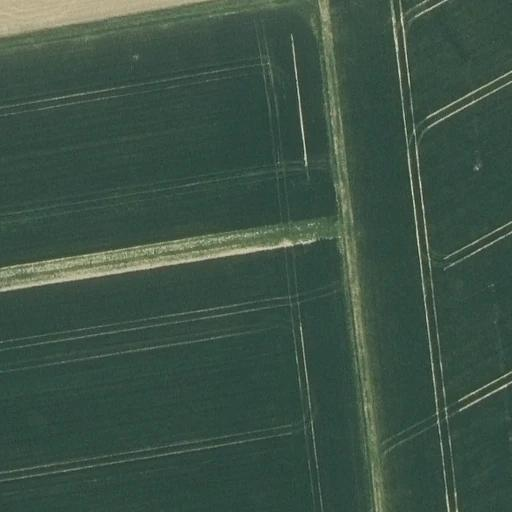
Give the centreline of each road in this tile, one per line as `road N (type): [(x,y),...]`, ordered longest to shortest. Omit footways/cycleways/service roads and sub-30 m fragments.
road 1 (track): [(376,511),(321,0)]
road 2 (track): [(0,44),(259,0)]
